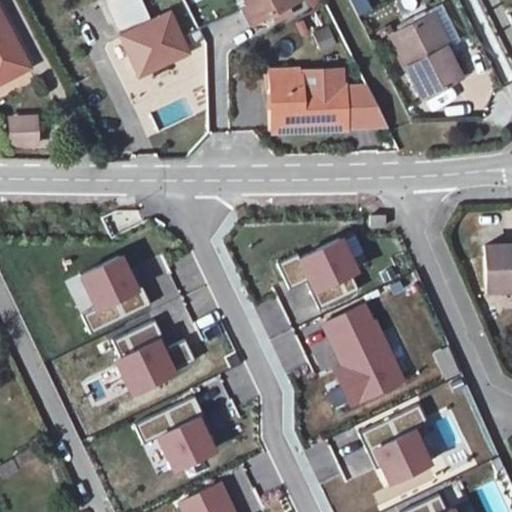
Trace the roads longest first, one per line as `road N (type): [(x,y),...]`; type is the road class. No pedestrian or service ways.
road 1 (residential): [(178,180),(282,390),(282,443),(316,511)]
road 2 (residential): [(511,412),(480,384),(405,177)]
road 3 (residential): [(178,180),(405,177)]
road 4 (residential): [(0,179),(178,180)]
